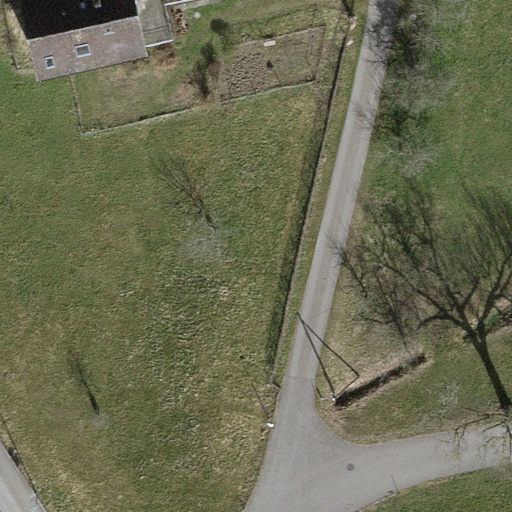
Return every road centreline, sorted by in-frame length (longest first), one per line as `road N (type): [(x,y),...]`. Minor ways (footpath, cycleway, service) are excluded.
road 1 (residential): [(305,493),(296,410),(384,0)]
road 2 (residential): [(511,443),(305,493)]
